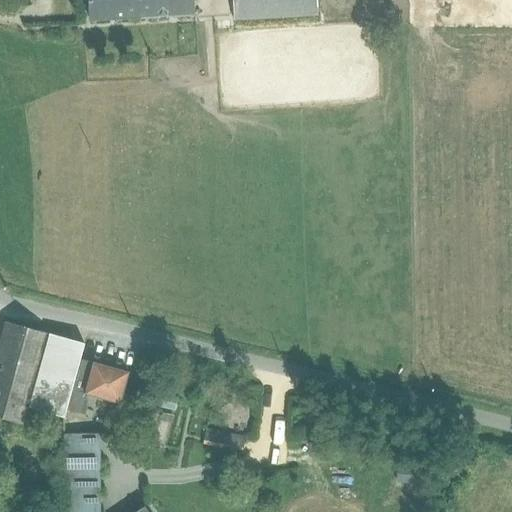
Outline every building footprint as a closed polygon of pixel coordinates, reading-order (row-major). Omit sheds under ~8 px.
[(84,0),(85,18),(193,11),(192,0),(84,0)] [(225,0),(227,24),(315,16),(313,0),(225,0)] [(78,344),(8,325),(0,354),(0,429),(22,435),(28,413),(58,421),(78,344)] [(79,395),(118,405),(125,374),(86,365),(79,395)] [(178,398),(155,393),(151,407),(175,412),(178,398)] [(245,437),(206,428),(203,444),(241,452),(245,437)] [(149,511),(147,508),(140,511),(101,511),(101,434),(64,434),(66,511),(149,511)]
